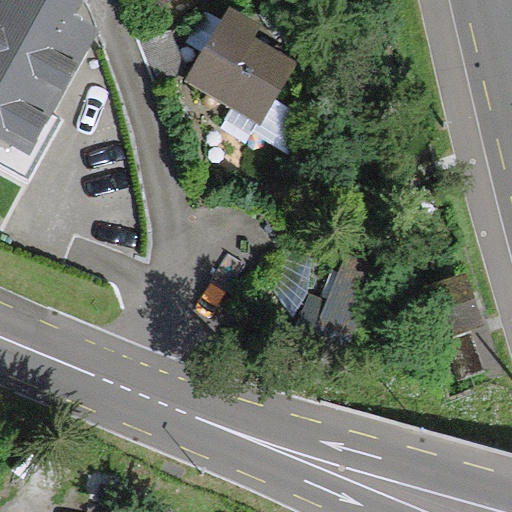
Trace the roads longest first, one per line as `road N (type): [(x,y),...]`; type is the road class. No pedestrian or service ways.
road 1 (primary): [(511,490),(186,411)]
road 2 (primary): [(186,411),(369,511)]
road 3 (primary): [(186,411),(0,334)]
